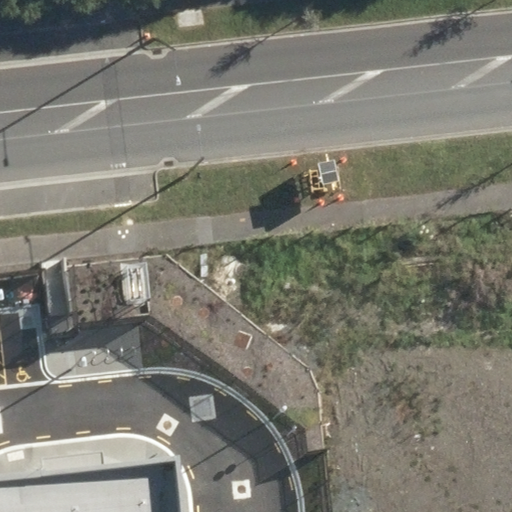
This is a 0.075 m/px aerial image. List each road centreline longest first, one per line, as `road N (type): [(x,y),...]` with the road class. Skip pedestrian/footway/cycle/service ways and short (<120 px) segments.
road 1 (unclassified): [(0,123),(511,66)]
road 2 (unknown): [(465,511),(409,78)]
